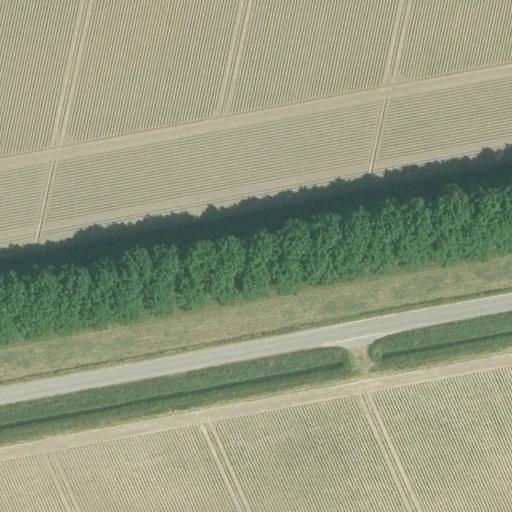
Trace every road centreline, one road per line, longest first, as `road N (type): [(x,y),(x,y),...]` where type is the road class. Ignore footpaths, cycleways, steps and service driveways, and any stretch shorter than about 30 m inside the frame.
road 1 (unclassified): [(0,397),(511,302)]
road 2 (track): [(0,289),(511,194)]
